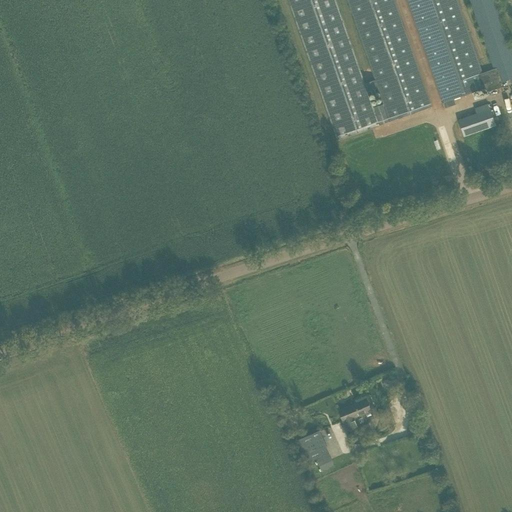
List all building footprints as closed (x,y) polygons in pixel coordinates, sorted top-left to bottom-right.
[(288,0),(338,140),(431,107),(394,0),(347,0),(383,104),(373,108),(335,0),(288,0)] [(408,0),(444,102),(454,99),(486,88),(487,92),(490,91),(484,72),(481,73),(455,0),(408,0)] [(484,72),(490,91),(501,87),(500,83),(511,78),(511,52),(493,0),(470,0),(494,69),(484,72)] [(458,120),(464,136),(496,125),(489,104),(475,109),(477,114),(458,120)] [(367,399),(339,411),(341,416),(347,432),(367,424),(364,415),(372,412),(372,411),(367,399)] [(296,418),(289,421),(292,427),(299,424),(296,418)] [(417,423),(409,426),(412,435),(420,432),(417,423)] [(296,442),(306,463),(316,458),(319,466),(331,461),(319,432),(296,442)]
